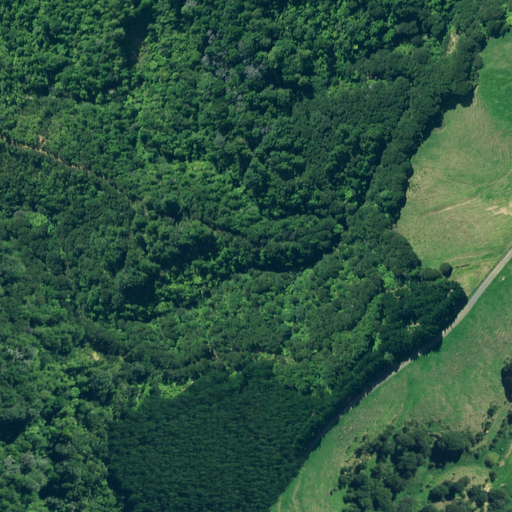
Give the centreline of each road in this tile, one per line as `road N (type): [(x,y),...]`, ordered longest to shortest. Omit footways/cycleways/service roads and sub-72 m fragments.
road 1 (track): [(0,345),(32,358),(169,380),(212,365),(298,369),(415,293),(502,265),(511,249)]
road 2 (track): [(502,265),(466,317),(359,402),(288,480),(284,511)]
